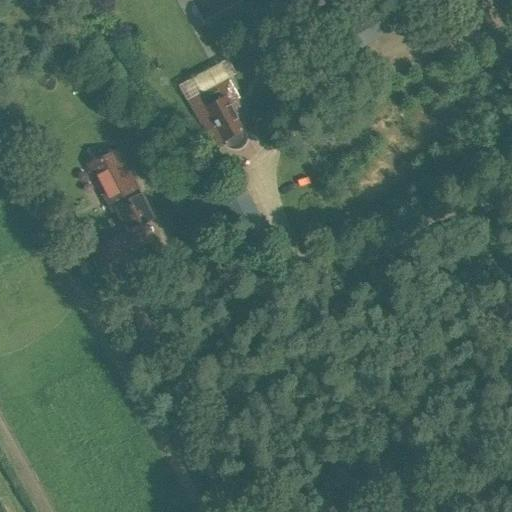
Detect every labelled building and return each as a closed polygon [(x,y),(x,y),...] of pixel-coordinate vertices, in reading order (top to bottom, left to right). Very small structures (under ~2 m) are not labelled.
[(386,0),(351,0),(321,17),(339,49),(354,41),(360,51),(394,32),(381,8),(388,4),(386,0)] [(142,87),(112,10),(91,19),(121,95),(142,87)] [(426,69),(446,63),(442,53),(423,59),(426,69)] [(230,79),(188,103),(215,150),(226,145),(229,149),(230,150),(233,151),(235,152),(238,152),(242,151),(244,149),(246,147),(247,145),(248,142),(248,138),(246,133),(257,127),(230,79)] [(119,150),(87,166),(111,213),(115,210),(126,233),(95,248),(105,267),(153,242),(144,224),(154,219),(119,150)]
